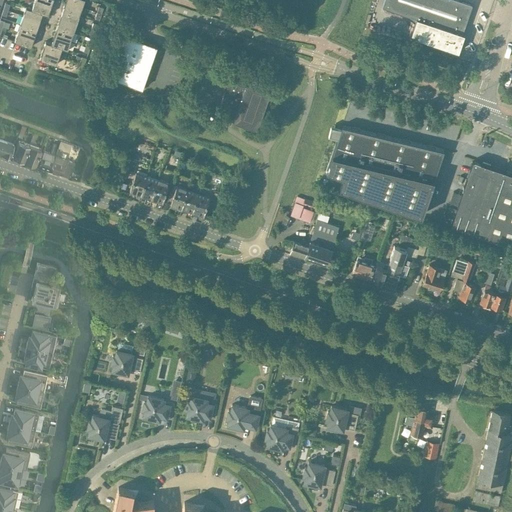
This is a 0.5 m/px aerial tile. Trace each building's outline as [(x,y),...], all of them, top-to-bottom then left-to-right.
[(34,0),(31,9),(42,12),(47,14),(50,6),(34,0)] [(410,33),(456,49),(461,34),(471,5),(456,0),(384,0),(382,6),(416,18),(410,33)] [(65,1),(62,10),(78,15),(81,7),(65,1)] [(26,7),(23,15),(39,21),(42,12),(31,9),(26,7)] [(62,10),(59,18),(75,24),(78,15),(62,10)] [(23,15),(20,23),(36,29),(39,21),(23,15)] [(59,18),(56,26),(73,32),(75,24),(59,18)] [(20,23),(17,32),(33,37),(36,29),(20,23)] [(56,26),(54,35),(70,40),(73,32),(56,26)] [(17,32),(14,41),(30,46),(33,37),(17,32)] [(54,35),(51,43),(61,47),(67,49),(70,40),(54,35)] [(125,35),(111,77),(141,87),(156,46),(125,35)] [(45,41),(42,50),(58,55),(61,47),(51,43),(45,41)] [(42,50),(39,58),(55,64),(58,55),(42,50)] [(224,90),(219,105),(229,108),(225,119),(232,121),(256,129),(270,88),(246,80),(230,74),(227,82),(222,85),(224,90)] [(22,125),(18,137),(22,139),(26,126),(22,125)] [(326,169),(342,175),(339,186),(421,215),(434,175),(443,149),(341,125),(340,128),(331,126),(328,136),(337,138),(332,151),(326,169)] [(1,126),(0,129),(0,150),(1,151),(9,128),(1,126)] [(9,128),(1,151),(10,154),(10,153),(11,150),(18,131),(9,128)] [(12,158),(23,162),(29,145),(17,141),(12,158)] [(37,167),(49,172),(57,148),(58,145),(53,144),(50,153),(43,150),(37,167)] [(29,145),(23,162),(35,166),(40,149),(29,145)] [(57,148),(49,172),(63,176),(64,171),(70,173),(74,162),(67,159),(69,152),(57,148)] [(450,225),(482,236),(504,171),(473,160),(456,208),(448,205),(443,221),(451,224),(450,225)] [(129,164),(127,169),(134,171),(136,165),(129,163),(129,164)] [(135,192),(133,198),(138,200),(140,194),(146,175),(135,171),(129,190),(135,192)] [(511,173),(504,171),(482,236),(511,245),(511,173)] [(140,194),(146,196),(144,202),(149,204),(151,197),(157,178),(146,175),(140,194)] [(151,197),(157,199),(154,206),(160,207),(168,182),(157,178),(151,197)] [(179,214),(181,208),(187,188),(176,185),(173,184),(170,192),(173,193),(170,204),(176,206),(173,212),(179,214)] [(181,208),(186,210),(184,216),(190,218),(192,211),(198,192),(187,188),(181,208)] [(192,211),(197,213),(195,219),(201,221),(209,196),(198,192),(192,211)] [(213,194),(211,201),(217,203),(220,196),(213,194)] [(297,195),(294,202),(295,202),(302,205),(304,201),(315,205),(316,202),(304,197),(304,198),(297,195)] [(295,202),(290,214),(309,222),(313,211),(302,207),(302,205),(295,202)] [(285,215),(281,225),(285,227),(288,220),(290,217),(285,215)] [(385,218),(381,222),(387,226),(390,219),(388,218),(385,218)] [(316,219),(308,245),(304,256),(325,264),(331,247),(338,226),(316,219)] [(347,238),(354,240),(359,242),(360,237),(364,224),(353,220),(347,238)] [(364,224),(360,237),(370,240),(375,225),(370,223),(370,224),(365,222),(364,224)] [(289,252),(304,256),(308,245),(293,240),(289,252)] [(448,241),(444,254),(452,256),(456,244),(448,241)] [(394,245),(386,268),(382,282),(382,283),(394,287),(406,249),(394,245)] [(357,256),(352,273),(369,278),(373,265),(371,264),(372,259),(364,256),(363,258),(357,256)] [(453,288),(460,291),(458,296),(458,295),(457,299),(462,300),(462,298),(470,300),(475,285),(468,282),(475,263),(468,260),(467,261),(456,258),(450,278),(455,280),(453,288)] [(35,274),(32,288),(34,289),(31,301),(54,306),(56,306),(59,294),(56,294),(58,287),(47,284),(49,277),(51,278),(54,267),(37,263),(35,274)] [(371,279),(382,282),(386,268),(375,264),(371,279)] [(440,290),(444,277),(438,275),(440,267),(429,264),(422,285),(440,290)] [(492,283),(495,273),(487,271),(484,281),(492,283)] [(479,303),(490,307),(494,293),(492,292),(493,287),(486,284),(479,303)] [(494,293),(490,307),(500,310),(507,291),(498,289),(497,294),(494,293)] [(107,314),(106,321),(116,323),(117,316),(107,314)] [(33,325),(47,329),(49,318),(35,315),(33,325)] [(162,320),(160,327),(178,334),(181,327),(162,320)] [(29,335),(26,347),(52,353),(56,336),(32,331),(31,335),(29,335)] [(139,373),(143,358),(131,355),(132,353),(130,352),(130,351),(130,350),(131,351),(132,345),(119,342),(117,348),(118,348),(118,350),(116,349),(115,355),(112,354),(110,363),(113,364),(111,369),(113,370),(113,372),(121,374),(121,371),(127,373),(128,371),(139,373)] [(23,358),(26,359),(25,364),(49,369),(52,353),(26,347),(23,358)] [(187,366),(184,379),(193,381),(196,368),(187,366)] [(20,374),(17,386),(44,391),(47,375),(23,370),(22,374),(20,374)] [(84,381),(82,392),(88,393),(91,383),(84,381)] [(57,385),(55,393),(62,395),(63,388),(63,386),(57,385)] [(15,398),(17,398),(16,403),(40,408),(44,391),(17,386),(15,398)] [(217,404),(214,403),(216,392),(192,387),(190,395),(189,400),(187,400),(185,409),(187,409),(186,415),(187,415),(187,417),(195,419),(195,417),(202,418),(203,415),(214,417),(217,404)] [(171,388),(168,398),(176,399),(178,390),(171,388)] [(144,400),(142,409),(144,410),(143,415),(144,416),(144,418),(152,420),(153,417),(159,419),(160,415),(171,418),(174,403),(163,400),(163,399),(147,395),(146,401),(144,400)] [(229,425),(228,427),(236,429),(237,426),(243,428),(244,424),(255,427),(258,413),(247,411),(247,407),(231,404),(230,410),(228,409),(226,418),(228,419),(227,424),(229,425)] [(101,408),(99,416),(92,414),(91,420),(88,419),(86,428),(89,429),(87,434),(89,435),(89,437),(97,439),(97,436),(104,438),(104,436),(115,438),(119,423),(117,422),(118,421),(119,421),(122,408),(112,405),(111,411),(101,408)] [(327,410),(325,419),(327,420),(326,425),(328,426),(327,428),(335,430),(336,428),(342,429),(343,427),(354,429),(357,414),(346,411),(347,409),(331,405),(330,411),(327,410)] [(404,423),(412,424),(411,425),(412,425),(410,433),(421,435),(423,425),(431,427),(434,416),(426,414),(427,408),(416,405),(413,416),(406,415),(404,423)] [(11,413),(9,425),(35,431),(39,414),(15,409),(14,413),(11,413)] [(475,487),(500,492),(502,484),(511,436),(511,433),(505,432),(509,413),(490,409),(486,430),(487,430),(477,478),(475,487)] [(265,444),(267,444),(267,447),(275,448),(275,446),(281,448),(282,444),(293,447),(298,427),(286,424),(285,427),(270,424),(269,429),(266,429),(264,438),(267,438),(265,444)] [(6,437),(8,437),(7,442),(31,447),(35,431),(9,425),(6,437)] [(309,428),(308,435),(315,436),(316,429),(309,428)] [(423,455),(435,458),(438,442),(426,440),(424,448),(423,455)] [(0,462),(0,464),(23,469),(26,470),(30,453),(6,448),(5,452),(2,451),(0,462)] [(332,455),(330,463),(338,465),(340,456),(332,455)] [(307,467),(304,466),(302,475),(305,476),(303,481),(305,482),(305,484),(313,486),(313,484),(320,485),(320,483),(331,485),(335,470),(323,467),(324,465),(308,461),(307,467)] [(0,481),(19,486),(23,469),(0,464),(0,481)] [(35,484),(33,490),(41,492),(42,487),(42,485),(35,484)] [(0,504),(14,508),(18,491),(0,487),(0,504)] [(118,487),(112,511),(152,511),(153,500),(132,502),(135,495),(129,493),(130,490),(118,487)] [(472,501),(483,503),(498,506),(500,495),(475,490),(472,501)] [(435,500),(432,511),(451,511),(453,504),(435,500)] [(184,502),(181,511),(202,511),(203,510),(195,508),(195,504),(184,502)] [(344,502),(342,508),(341,511),(370,511),(355,508),(355,505),(344,502)]
